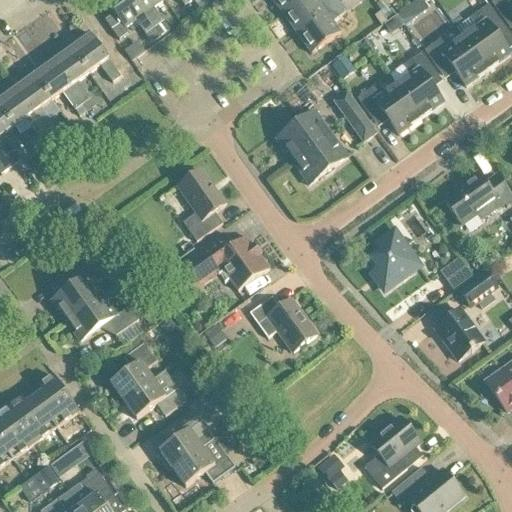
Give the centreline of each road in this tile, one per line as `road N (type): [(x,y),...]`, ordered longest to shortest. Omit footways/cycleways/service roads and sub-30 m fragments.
road 1 (residential): [(511,106),(294,249)]
road 2 (unclassified): [(0,239),(73,184),(102,182),(189,118)]
road 3 (residential): [(44,350),(162,511)]
road 4 (unclassified): [(238,0),(286,68),(207,133)]
road 5 (residential): [(263,498),(396,371)]
road 6 (unclassified): [(189,118),(155,66),(234,0)]
road 7 (residential): [(396,371),(294,249)]
road 8 (residential): [(294,249),(207,133)]
road 9 (residential): [(498,472),(396,371)]
